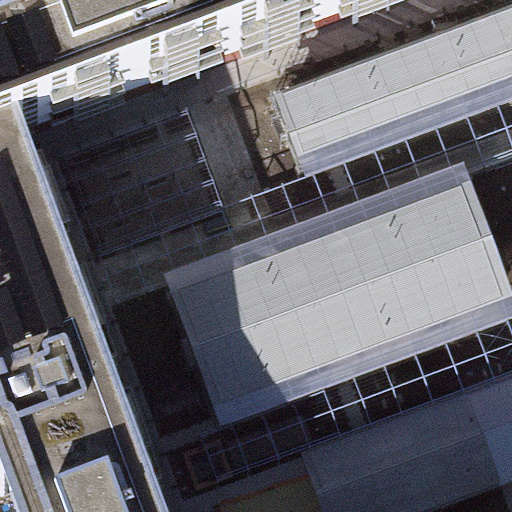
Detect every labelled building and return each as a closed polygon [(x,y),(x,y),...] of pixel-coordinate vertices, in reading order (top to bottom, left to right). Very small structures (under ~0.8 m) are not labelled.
[(200,73),(231,62),(207,0),(30,0),(0,11),(0,21),(41,132),(200,73)] [(207,0),(231,62),(399,0),(207,0)] [(511,20),(502,24),(511,51),(511,20)] [(18,140),(41,132),(0,21),(0,288),(64,265),(18,140)] [(511,51),(502,24),(409,58),(432,119),(511,89),(511,51)] [(432,119),(409,58),(282,105),(305,165),(432,119)] [(475,321),(433,208),(307,254),(350,368),(475,321)] [(350,368),(307,254),(181,301),(224,414),(350,368)] [(0,494),(6,511),(155,511),(74,292),(64,265),(0,288),(0,494)] [(316,473),(330,511),(435,511),(502,488),(475,415),(316,473)]
